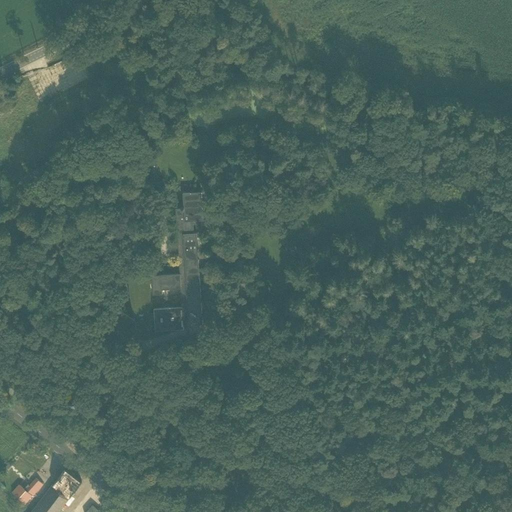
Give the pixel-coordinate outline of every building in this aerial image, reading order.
[(135,189),(137,203),(155,200),(152,187),(135,189)] [(130,278),(129,278),(129,280),(129,282),(130,284),(130,286),(130,289),(130,291),(130,293),(131,295),(131,297),(131,299),(132,301),(132,303),(133,305),(133,307),(134,309),(134,311),(135,313),(136,315),(148,314),(148,312),(148,309),(149,307),(149,304),(149,302),(149,300),(150,297),(150,295),(150,292),(150,290),(150,288),(150,285),(150,283),(152,283),(153,294),(162,293),(162,289),(181,288),(181,296),(182,306),(154,308),(155,330),(184,328),(183,324),(188,324),(189,324),(202,324),(197,232),(194,232),(193,220),(204,219),(202,190),(193,191),(183,192),(184,206),(181,206),(181,208),(176,208),(180,273),(152,275),(152,279),(149,279),(149,277),(148,276),(147,276),(146,276),(145,275),(144,275),(143,275),(142,275),(141,275),(140,275),(139,275),(138,275),(137,275),(136,275),(135,276),(134,276),(133,276),(132,277),(131,277),(130,278)] [(194,364),(211,354),(207,347),(190,357),(194,364)] [(74,499),(71,496),(82,482),(65,469),(31,511),(58,511),(64,504),(68,507),(74,499)] [(26,504),(44,485),(36,478),(29,485),(28,484),(24,488),(19,484),(12,492),(26,504)]
